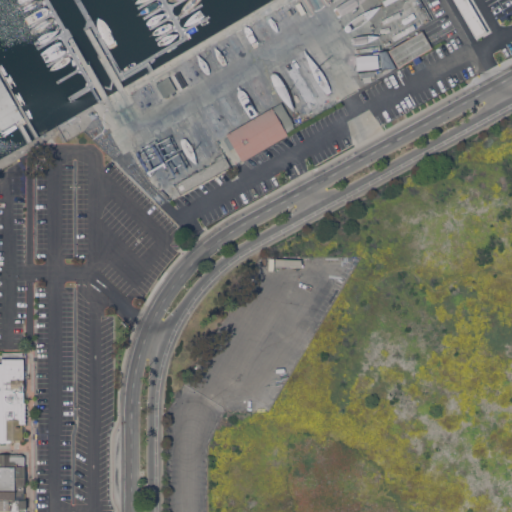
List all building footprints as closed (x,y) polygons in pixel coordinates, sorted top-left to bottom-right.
[(418,55),(421,60),(415,63),(412,58),(398,67),(388,50),(422,30),(432,47),(418,55)] [(168,76),(176,89),(164,97),(156,84),(168,76)] [(0,78),(23,117),(15,121),(1,129),(0,127),(0,78)] [(281,102),(294,124),(292,125),(294,127),(286,131),(288,134),(242,161),(234,147),(230,149),(224,139),(228,136),(226,133),(281,102)] [(191,174),(190,172),(195,170),(196,171),(203,168),(202,166),(204,165),(205,167),(215,161),(213,158),(221,153),(223,157),(225,156),(231,166),(172,198),(171,195),(173,187),(172,188),(171,187),(175,184),(191,174)] [(0,363),(2,363),(2,359),(23,358),(23,402),(25,402),(25,423),(22,423),(22,439),(20,439),(20,440),(15,440),(15,441),(0,441),(0,363)] [(0,510),(0,453),(22,453),(22,455),(24,455),(24,465),(25,465),(25,484),(23,484),(23,499),(26,499),(26,508),(24,508),(24,510),(0,510)]
